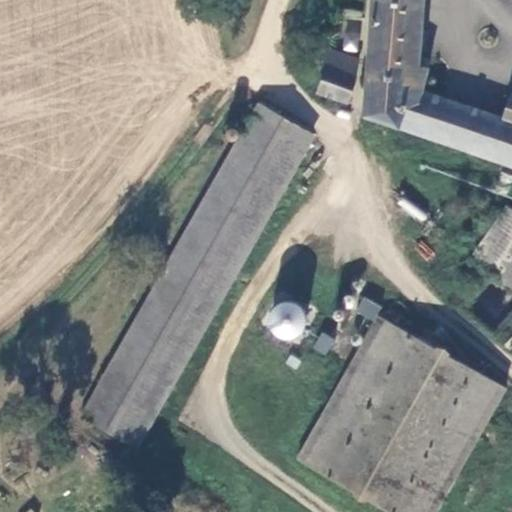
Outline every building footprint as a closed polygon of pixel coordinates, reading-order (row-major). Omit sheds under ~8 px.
[(415,0),(373,0),(366,114),(511,166),(511,106),(506,121),(412,87),(412,81),(422,84),(425,74),(412,69),(415,0)] [(349,103),(360,58),(326,48),(320,67),(325,69),(323,77),(315,74),(310,75),(309,79),(308,82),(311,86),(319,88),(318,93),(349,103)] [(89,422),(138,450),(313,134),(264,107),(89,422)] [(511,284),(511,224),(485,268),(511,284)] [(262,321),(286,343),(308,317),(284,296),(262,321)] [(381,320),(304,461),(398,511),(437,511),(505,387),(381,320)] [(312,348),(325,356),(334,339),(321,332),(312,348)]
